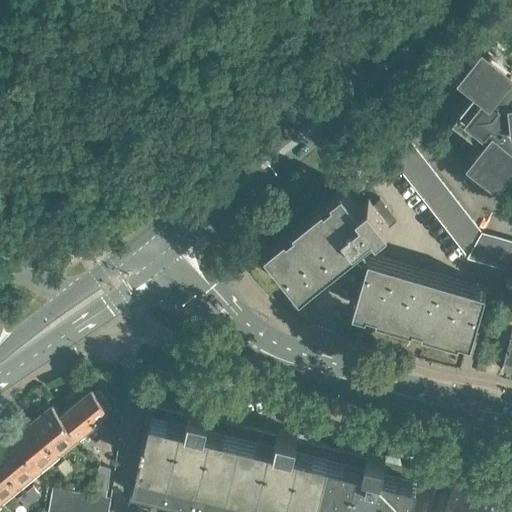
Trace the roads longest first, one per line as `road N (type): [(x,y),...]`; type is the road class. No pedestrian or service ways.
road 1 (primary): [(165,246),(366,84),(446,0)]
road 2 (residential): [(241,340),(235,379),(437,440),(444,406)]
road 3 (tertiary): [(444,406),(293,365),(241,340)]
road 4 (tertiary): [(241,340),(165,246)]
